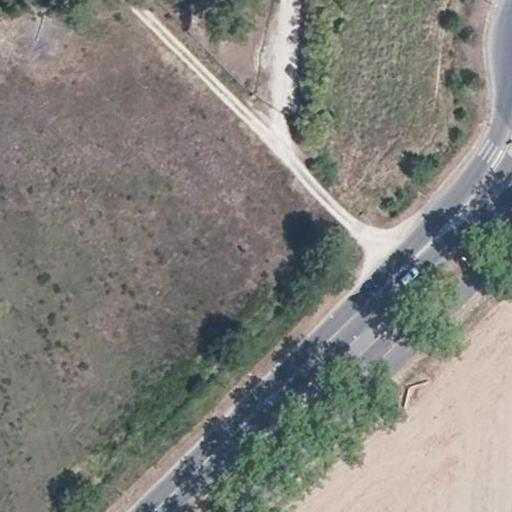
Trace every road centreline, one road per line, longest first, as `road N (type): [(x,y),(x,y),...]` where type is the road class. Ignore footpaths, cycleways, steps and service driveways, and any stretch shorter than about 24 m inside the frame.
road 1 (track): [(412,275),(123,0)]
road 2 (secondary): [(445,244),(162,511)]
road 3 (secondary): [(511,117),(445,244)]
